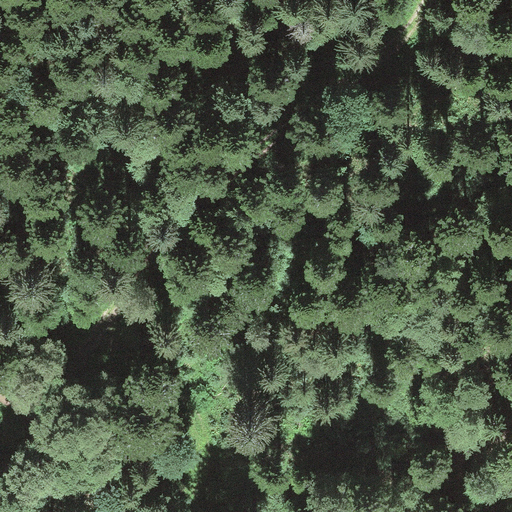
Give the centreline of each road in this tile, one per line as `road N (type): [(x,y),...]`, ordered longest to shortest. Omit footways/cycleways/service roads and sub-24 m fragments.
road 1 (track): [(427,0),(410,31),(168,218),(97,340),(25,395)]
road 2 (track): [(97,340),(191,409),(203,445),(189,511)]
road 3 (track): [(0,390),(25,395),(47,435),(51,511)]
